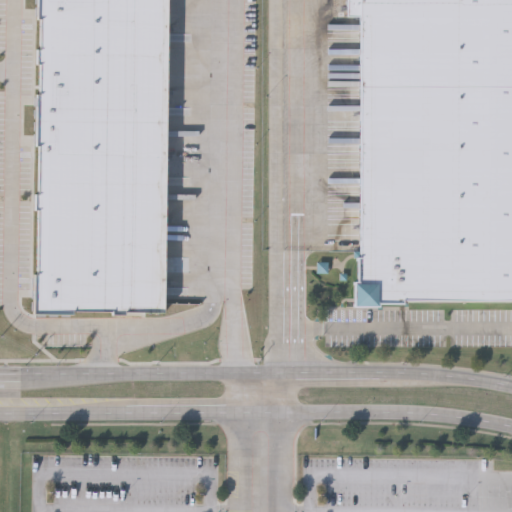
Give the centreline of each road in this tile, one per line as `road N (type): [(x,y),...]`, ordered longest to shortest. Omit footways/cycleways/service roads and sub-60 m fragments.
road 1 (secondary): [(511,391),(405,378),(0,379)]
road 2 (secondary): [(263,422),(415,419),(511,433)]
road 3 (secondary): [(128,420),(263,422)]
road 4 (secondary): [(0,418),(128,420)]
